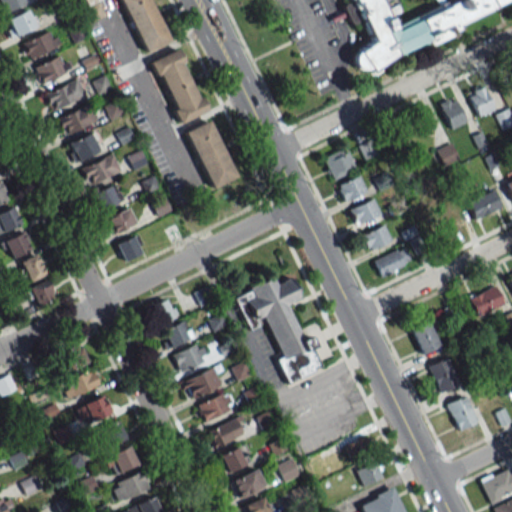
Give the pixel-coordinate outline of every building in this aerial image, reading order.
[(0,0),(0,10),(1,12),(27,0),(0,0)] [(119,0),(143,53),(168,41),(149,0),(119,0)] [(505,2),(504,0),(453,0),(390,26),(379,0),(349,0),(368,45),(348,53),(356,73),(457,32),(453,24),(505,2)] [(4,18),(11,35),(36,25),(29,8),(4,18)] [(20,44),(27,59),(57,43),(50,29),(20,44)] [(205,110),(175,48),(147,61),(177,123),(205,110)] [(38,83),(68,69),(61,54),(31,67),(38,83)] [(81,94),(73,78),(43,94),(51,110),(81,94)] [(475,116),(492,109),(483,88),(467,95),(475,116)] [(436,103),(448,128),(463,121),(452,96),(436,103)] [(55,117),(61,134),(90,123),(84,106),(55,117)] [(493,114),(499,129),(511,123),(511,122),(506,108),(493,114)] [(233,178),(208,119),(183,130),(207,189),(233,178)] [(400,150),(412,144),(405,130),(393,136),(400,150)] [(63,143),(70,161),(97,151),(90,133),(63,143)] [(441,166),(456,159),(448,143),(434,149),(441,166)] [(320,157),(331,180),(354,169),(343,147),(320,157)] [(88,184),(118,170),(110,153),(80,168),(88,184)] [(341,200),(364,190),(357,175),(334,185),(341,200)] [(511,199),(511,178),(502,183),(509,200),(511,199)] [(120,200),(113,183),(91,193),(98,210),(120,200)] [(464,201),(472,219),(498,207),(490,190),(464,201)] [(377,213),(370,198),(346,209),(353,225),(377,213)] [(0,231),(18,223),(10,206),(0,210),(0,231)] [(104,218),(112,233),(133,223),(126,207),(104,218)] [(440,236),(462,225),(452,207),(431,218),(440,236)] [(389,240),(382,224),(358,234),(365,250),(389,240)] [(29,249),(20,231),(1,241),(9,259),(29,249)] [(143,251),(135,235),(114,244),(122,261),(143,251)] [(408,260),(399,245),(370,262),(379,277),(408,260)] [(18,261),(27,281),(43,275),(34,254),(18,261)] [(231,294),(244,329),(264,322),(277,357),(274,359),(283,382),(318,369),(306,336),(300,338),(287,303),(298,299),(289,277),(273,283),(271,278),(231,294)] [(27,287),(34,305),(53,297),(46,280),(27,287)] [(466,299),(476,316),(501,302),(491,284),(466,299)] [(175,316),(166,298),(147,306),(155,325),(175,316)] [(165,348),(189,336),(180,320),(157,331),(165,348)] [(437,346),(426,321),(408,328),(419,353),(437,346)] [(169,355),(177,372),(205,358),(196,341),(169,355)] [(52,355),(64,376),(86,364),(75,342),(52,355)] [(425,366),(438,391),(455,382),(442,357),(425,366)] [(186,398),(218,383),(210,367),(179,382),(186,398)] [(96,383),(89,368),(63,380),(71,396),(96,383)] [(0,395),(12,389),(5,374),(0,376),(0,395)] [(195,404),(202,420),(231,407),(224,391),(195,404)] [(76,407),(85,425),(109,412),(100,394),(76,407)] [(473,422),(462,396),(444,404),(456,430),(473,422)] [(244,431),(236,415),(205,431),(213,446),(244,431)] [(97,430),(107,447),(124,437),(114,420),(97,430)] [(136,462),(126,445),(101,458),(111,476),(136,462)] [(217,456),(226,472),(245,461),(236,445),(217,456)] [(273,465),(281,481),(297,474),(289,457),(273,465)] [(353,470),(361,486),(381,477),(373,460),(353,470)] [(511,491),(511,465),(478,480),(486,502),(511,491)] [(229,480),(237,496),(261,485),(253,469),(229,480)] [(146,490),(141,473),(109,481),(114,498),(146,490)] [(390,488),(401,511),(360,511),(358,506),(375,498),(374,495),(390,488)] [(0,497),(0,511),(11,511),(3,495),(0,497)] [(158,511),(151,495),(125,509),(126,511),(158,511)] [(241,504),(244,511),(267,511),(262,496),(241,504)] [(511,511),(511,497),(489,508),(491,511),(511,511)]
